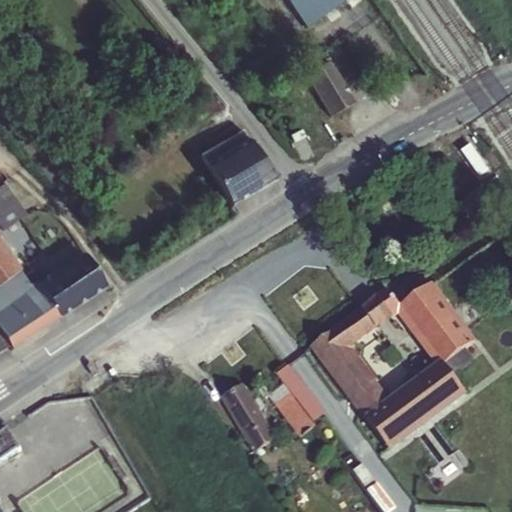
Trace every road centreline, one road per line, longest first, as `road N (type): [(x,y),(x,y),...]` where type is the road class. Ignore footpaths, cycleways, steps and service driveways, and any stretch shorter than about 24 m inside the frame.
road 1 (tertiary): [(307,196),(0,395)]
road 2 (residential): [(151,0),(307,196)]
road 3 (tertiary): [(511,86),(476,98),(307,196)]
